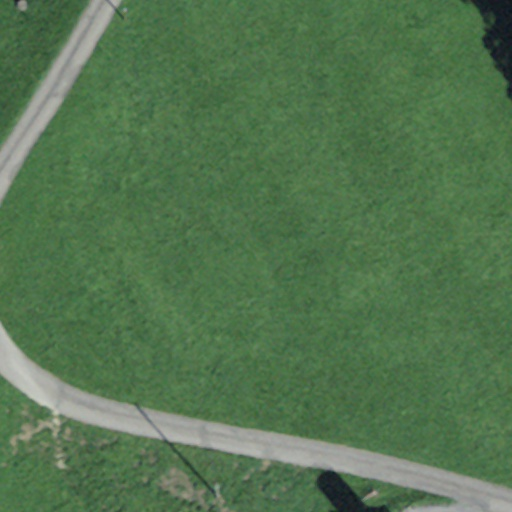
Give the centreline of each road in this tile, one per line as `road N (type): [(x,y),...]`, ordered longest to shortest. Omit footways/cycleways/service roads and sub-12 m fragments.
road 1 (residential): [(0,349),(53,393),(89,406),(511,500)]
road 2 (residential): [(101,0),(0,174)]
